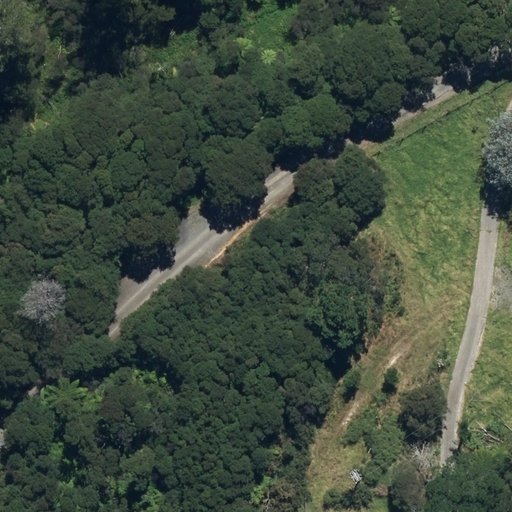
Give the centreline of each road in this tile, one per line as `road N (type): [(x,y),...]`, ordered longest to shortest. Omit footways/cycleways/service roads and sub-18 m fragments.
road 1 (track): [(511,48),(401,108),(230,230),(0,424)]
road 2 (track): [(511,114),(442,459),(453,511)]
